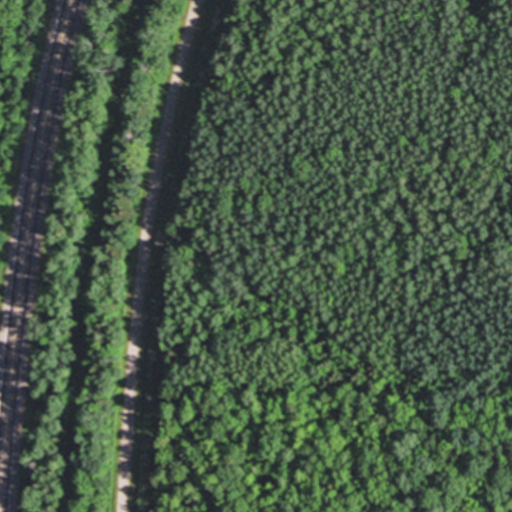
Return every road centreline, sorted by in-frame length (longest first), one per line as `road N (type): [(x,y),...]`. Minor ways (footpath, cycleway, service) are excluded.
road 1 (residential): [(130,511),(149,289),(208,0)]
road 2 (primary): [(6,511),(35,218),(76,0)]
